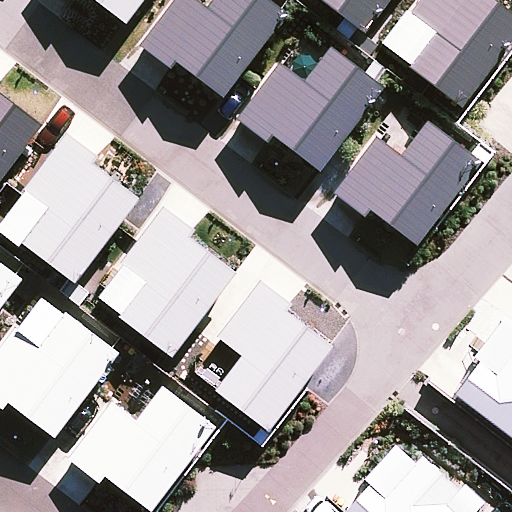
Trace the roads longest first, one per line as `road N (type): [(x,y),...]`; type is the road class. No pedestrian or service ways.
road 1 (residential): [(420,333),(0,12)]
road 2 (residential): [(254,511),(420,333)]
road 3 (residential): [(420,333),(511,215)]
